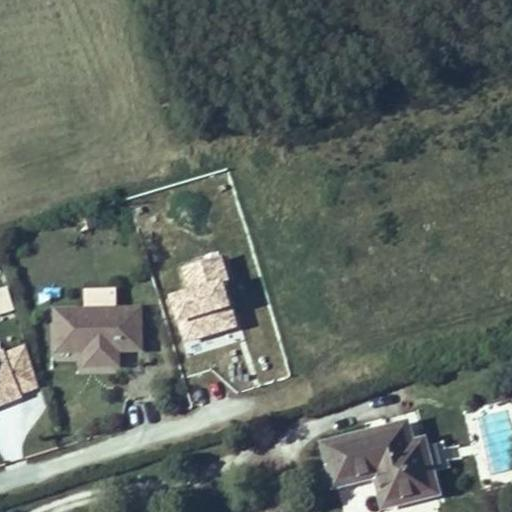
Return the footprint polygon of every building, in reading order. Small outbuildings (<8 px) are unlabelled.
[(0,316),(14,312),(8,287),(0,289),(0,316)] [(58,351),(86,350),(95,350),(95,365),(119,364),(119,349),(140,349),(140,310),(58,311),(58,351)] [(162,317),(162,347),(193,346),(194,316),(191,317),(162,317)] [(0,400),(18,394),(0,350),(0,400)] [(95,350),(86,350),(87,363),(87,365),(95,365),(95,350)] [(368,435),(370,444),(407,433),(405,426),(368,435)] [(377,475),(385,504),(436,492),(430,471),(423,443),(411,446),(407,433),(370,444),(368,435),(326,446),(336,485),(377,475)]
